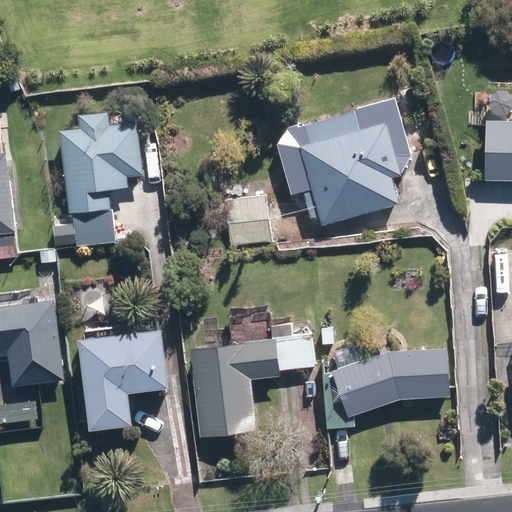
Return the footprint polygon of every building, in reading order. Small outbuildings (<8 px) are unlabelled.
[(511,112),(487,112),(486,175),(511,175),(511,112)] [(86,130),(67,132),(75,203),(108,200),(106,185),(128,183),(127,171),(142,170),(137,125),(111,128),(110,115),(84,117),(86,130)] [(361,116),(304,131),(326,218),(395,201),(388,173),(398,170),(387,126),(365,131),(361,116)] [(8,155),(0,155),(0,252),(16,251),(8,155)] [(170,286),(164,181),(138,183),(139,201),(122,201),(123,233),(153,232),(156,287),(170,286)] [(264,199),(232,202),(235,242),(268,239),(264,199)] [(110,212),(77,216),(80,244),(113,240),(110,212)] [(56,251),(45,251),(45,261),(56,261),(56,251)] [(109,279),(79,282),(83,318),(112,315),(109,279)] [(63,376),(55,301),(0,307),(0,347),(13,346),(17,382),(63,376)] [(161,331),(84,340),(94,425),(131,420),(127,387),(167,382),(161,331)] [(310,334),(281,338),(285,367),(314,363),(310,334)] [(279,372),(276,340),(196,347),(203,431),(253,426),(249,374),(279,372)] [(332,424),(355,423),(355,411),(397,395),(397,396),(449,392),(447,349),(394,352),(340,372),(341,376),(331,376),(332,424)] [(37,402),(3,405),(4,420),(38,417),(37,402)]
